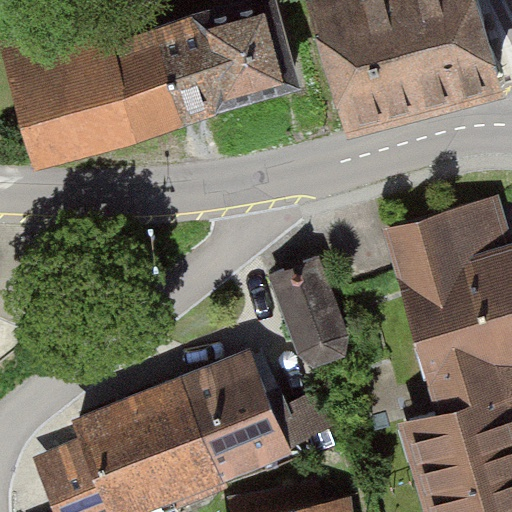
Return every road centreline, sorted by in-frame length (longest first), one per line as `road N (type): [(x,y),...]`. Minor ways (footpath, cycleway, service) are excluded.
road 1 (residential): [(0,445),(257,227),(255,185)]
road 2 (unclassified): [(255,185),(459,129),(511,125)]
road 3 (unclassified): [(0,195),(255,185)]
